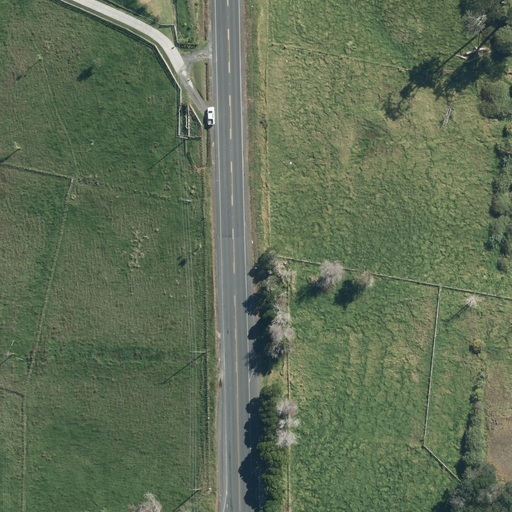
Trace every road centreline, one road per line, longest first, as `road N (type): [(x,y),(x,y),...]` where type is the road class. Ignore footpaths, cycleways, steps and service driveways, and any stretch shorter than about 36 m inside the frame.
road 1 (secondary): [(242,511),(231,0)]
road 2 (track): [(234,131),(160,36),(86,0)]
